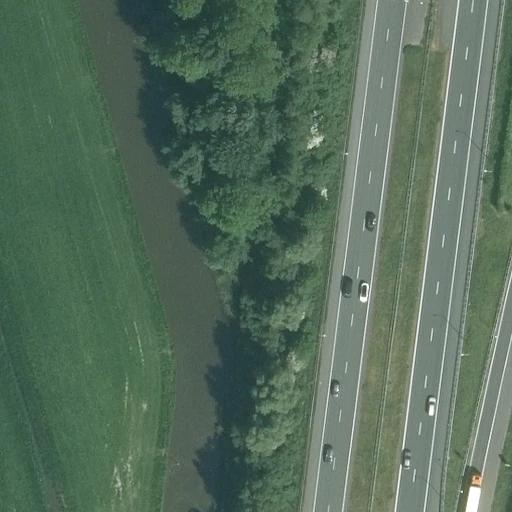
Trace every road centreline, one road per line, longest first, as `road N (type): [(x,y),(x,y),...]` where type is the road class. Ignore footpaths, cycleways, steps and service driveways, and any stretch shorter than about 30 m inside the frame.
road 1 (motorway): [(411,511),(475,0)]
road 2 (motorway): [(394,0),(330,511)]
road 3 (motorway): [(470,511),(511,310)]
